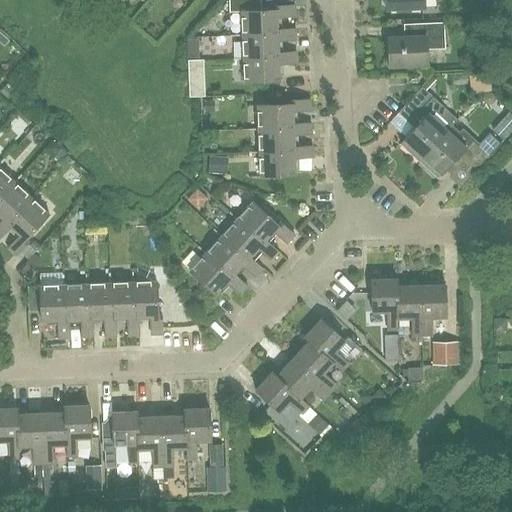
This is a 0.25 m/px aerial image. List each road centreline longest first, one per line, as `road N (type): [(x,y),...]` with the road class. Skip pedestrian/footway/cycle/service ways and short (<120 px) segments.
road 1 (residential): [(346,231),(231,349),(210,358),(19,366)]
road 2 (residential): [(346,231),(326,0)]
road 3 (residential): [(511,233),(504,226),(346,231)]
